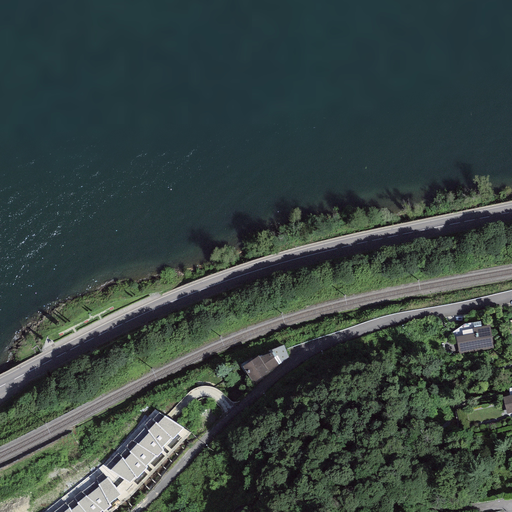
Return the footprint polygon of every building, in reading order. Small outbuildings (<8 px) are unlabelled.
[(490,325),(473,328),(474,333),(456,337),(459,354),(494,348),(490,325)] [(279,364),(272,353),(258,356),(242,366),(254,384),(279,364)] [(511,394),(503,397),(507,413),(511,412),(511,394)] [(183,428),(158,413),(152,421),(150,419),(144,426),(146,427),(133,441),(132,440),(125,447),(126,449),(120,455),(117,454),(106,467),(129,483),(135,477),(136,479),(146,468),(145,466),(156,456),(157,457),(163,451),(162,450),(161,449),(171,438),(173,439),(183,428)] [(120,496),(103,474),(102,473),(96,478),(97,480),(82,492),(81,491),(74,499),(75,500),(67,506),(65,503),(54,511),(99,511),(102,510),(103,511),(111,506),(109,503),(120,496)]
